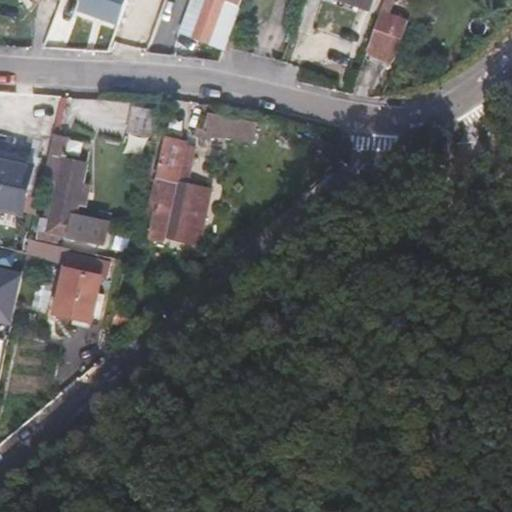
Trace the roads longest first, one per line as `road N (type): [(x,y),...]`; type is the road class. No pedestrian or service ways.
road 1 (residential): [(402,120),(0,468)]
road 2 (residential): [(0,69),(207,80),(402,120)]
road 3 (track): [(381,140),(426,189),(449,165),(461,126),(452,102)]
road 4 (residential): [(402,120),(468,94),(511,59)]
